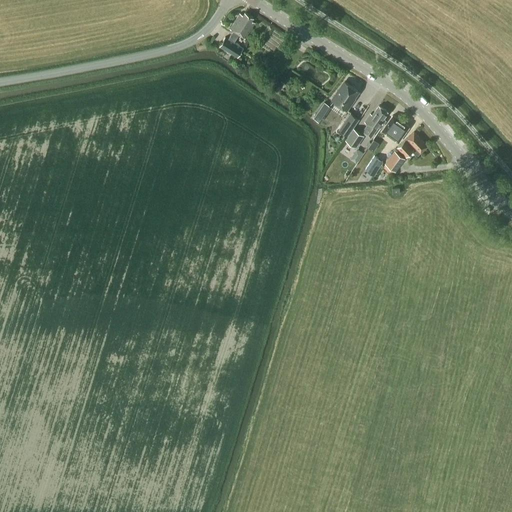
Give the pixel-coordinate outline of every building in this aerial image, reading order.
[(238,34),(244,38),(254,22),(251,20),(253,17),(244,12),(243,15),(239,13),(230,29),(233,30),(228,38),(225,36),(220,44),(237,55),(242,47),(234,41),(238,34)] [(265,44),(277,51),(287,34),(276,27),(265,44)] [(352,102),(350,101),(358,90),(344,81),(332,99),(347,110),(352,102)] [(322,120),(332,105),(325,100),(315,115),(322,120)] [(370,137),(375,130),(388,111),(379,105),(372,115),(370,113),(364,122),(367,124),(362,131),(370,137)] [(359,118),(350,112),(338,128),(347,135),(359,118)] [(393,115),(387,123),(384,126),(400,137),(403,134),(409,126),(393,115)] [(364,135),(353,127),(345,139),(356,146),(364,135)] [(416,155),(427,145),(414,130),(396,146),(405,156),(412,151),(416,155)] [(373,139),(368,146),(374,150),(378,143),(373,139)] [(356,162),(363,152),(357,147),(350,158),(356,162)] [(386,161),(396,169),(405,158),(394,150),(386,161)] [(365,168),(374,174),(383,161),(374,155),(365,168)]
